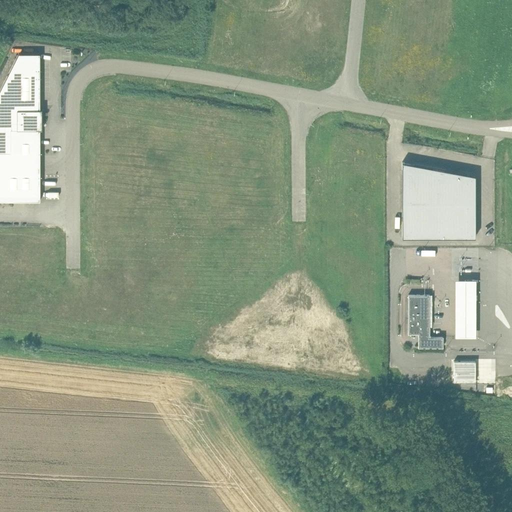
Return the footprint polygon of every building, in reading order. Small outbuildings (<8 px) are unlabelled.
[(39,54),(18,54),(0,90),(0,200),(40,201),(39,129),(41,129),(41,128),(39,128),(39,111),(41,111),(41,109),(39,109),(39,54)] [(466,174),(402,162),(402,238),(475,238),(475,187),(474,187),(474,176),(466,175),(466,174)] [(474,280),(454,279),(452,336),(473,337),(474,280)] [(429,297),(430,295),(408,294),(408,333),(418,333),(418,347),(442,347),(442,337),(441,337),(429,337),(429,297)] [(475,361),(453,361),(453,382),(475,382),(475,361)]
